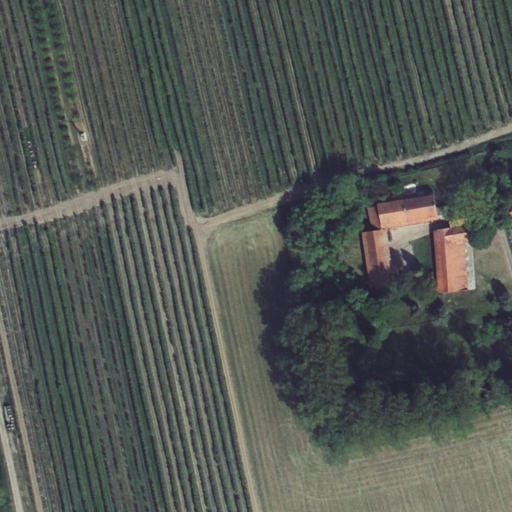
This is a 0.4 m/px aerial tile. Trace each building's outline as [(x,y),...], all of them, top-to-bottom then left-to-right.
[(378,206),(381,225),(438,216),(437,209),(434,193),(378,203),(378,206)] [(437,209),(438,216),(449,214),(462,212),(462,211),(461,204),(437,209)] [(511,205),(501,209),(504,220),(511,217),(511,205)] [(382,229),(381,225),(378,206),(369,208),(372,231),(382,229)] [(466,211),(462,212),(449,214),(451,227),(468,224),(467,218),(466,211)] [(464,241),(471,239),(468,224),(451,227),(437,230),(442,293),(468,290),(464,241)] [(391,284),(382,229),(372,231),(364,233),(373,287),(391,284)]
